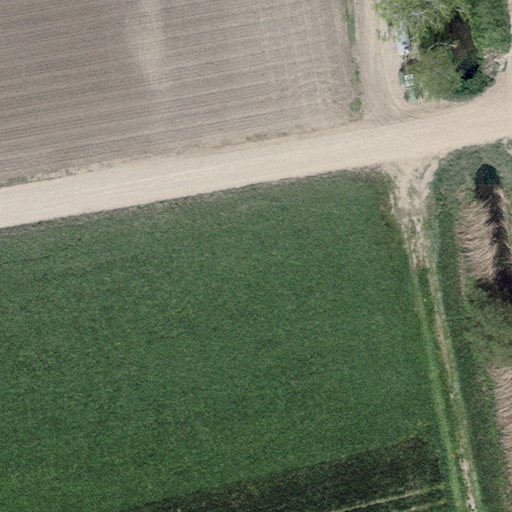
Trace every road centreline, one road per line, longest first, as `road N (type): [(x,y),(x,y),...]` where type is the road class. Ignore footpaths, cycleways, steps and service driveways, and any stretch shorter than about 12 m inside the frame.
road 1 (track): [(476,511),(409,150),(377,59),(371,0)]
road 2 (track): [(0,217),(445,144)]
